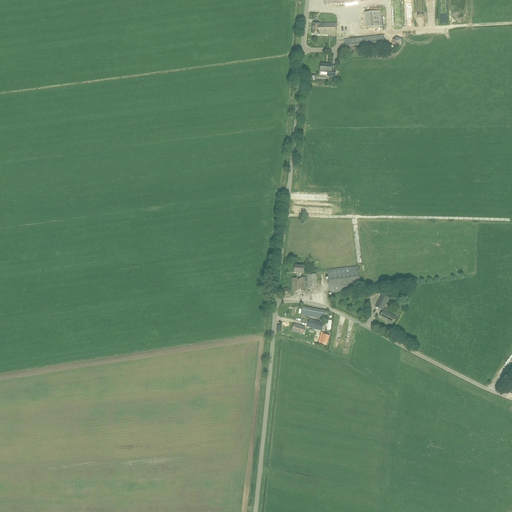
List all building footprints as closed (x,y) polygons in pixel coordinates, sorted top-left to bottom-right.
[(416,1),(408,1),(409,25),(417,24),(416,1)] [(365,13),(366,28),(382,26),(380,11),(365,13)] [(313,23),(312,34),(319,34),(319,35),(336,35),(337,23),(323,23),(323,24),(320,24),(313,23)] [(345,53),(385,48),(383,35),(343,40),(345,53)] [(393,45),(397,47),(401,44),(401,39),(396,37),(392,40),(393,45)] [(327,77),(335,77),(335,71),(331,71),(332,65),(321,64),(320,72),(327,72),(327,77)] [(316,288),(315,274),(307,275),(307,277),(300,278),(301,273),(303,273),(304,266),(295,265),(294,272),(297,272),(296,278),(292,279),(293,293),(306,291),(305,282),(307,282),(308,289),(316,288)] [(327,270),(330,293),(360,289),(358,266),(327,270)] [(285,297),(290,296),(291,291),(287,288),(282,289),(282,294),(285,297)] [(367,300),(367,293),(352,295),(353,302),(360,301),(360,304),(368,304),(367,300)] [(382,294),(375,306),(383,311),(380,317),(387,321),(392,324),(396,317),(386,312),(387,310),(384,308),(389,298),(382,294)] [(324,308),(302,305),(300,313),(323,317),(324,308)] [(324,323),(309,319),(307,326),(321,331),(324,323)] [(305,327),(294,324),(291,331),(303,334),(305,327)] [(343,347),(349,348),(351,333),(346,332),(343,347)]
